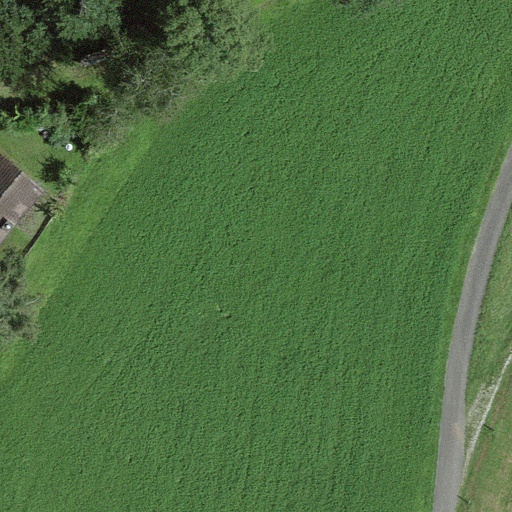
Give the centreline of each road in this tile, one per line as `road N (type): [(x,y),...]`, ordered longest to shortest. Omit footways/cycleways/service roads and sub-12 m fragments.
road 1 (track): [(449,511),(471,322),(511,196)]
road 2 (track): [(259,0),(104,85),(0,105)]
road 3 (track): [(450,495),(511,354)]
